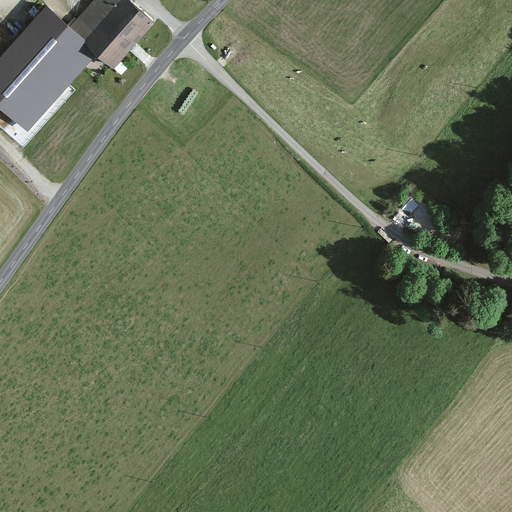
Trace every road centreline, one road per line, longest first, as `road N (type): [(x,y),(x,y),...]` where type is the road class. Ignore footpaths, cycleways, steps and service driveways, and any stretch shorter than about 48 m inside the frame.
road 1 (track): [(148,0),(400,240),(453,265),(511,278)]
road 2 (tertiary): [(222,0),(126,106),(0,282)]
